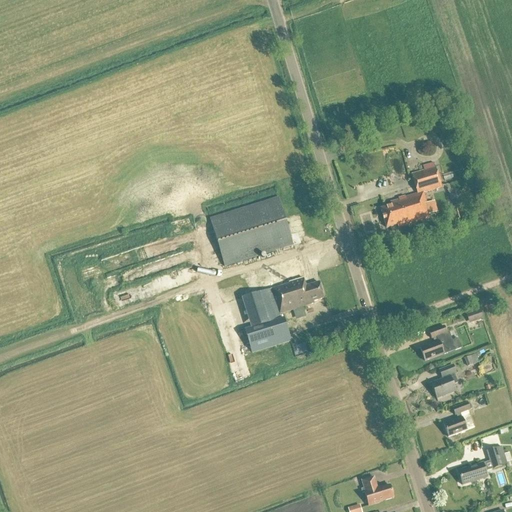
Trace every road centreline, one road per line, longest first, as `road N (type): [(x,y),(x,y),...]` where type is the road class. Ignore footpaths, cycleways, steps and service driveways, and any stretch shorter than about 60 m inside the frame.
road 1 (tertiary): [(429,511),(272,0)]
road 2 (track): [(0,360),(189,288)]
